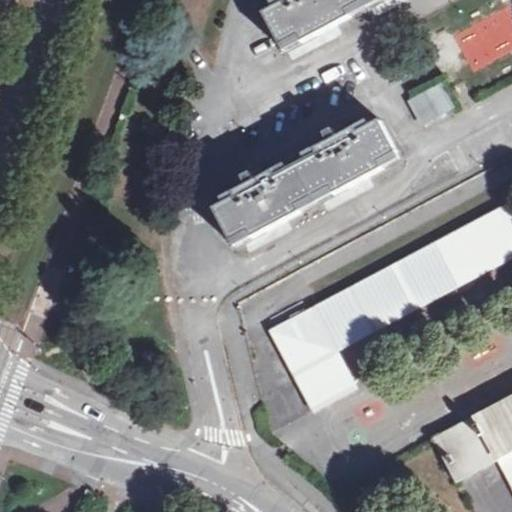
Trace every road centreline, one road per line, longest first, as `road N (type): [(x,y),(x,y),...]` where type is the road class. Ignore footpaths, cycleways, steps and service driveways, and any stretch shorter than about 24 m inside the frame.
road 1 (residential): [(195,296),(406,193),(432,140),(511,102)]
road 2 (residential): [(195,296),(222,57),(249,0)]
road 3 (secondary): [(0,215),(79,0)]
road 4 (tertiary): [(2,431),(199,511)]
road 5 (tertiary): [(155,447),(82,448),(0,415)]
road 6 (unknown): [(419,167),(346,39)]
road 7 (tertiary): [(277,511),(155,447)]
road 8 (tertiary): [(112,430),(0,354)]
road 9 (secondary): [(46,0),(0,126)]
